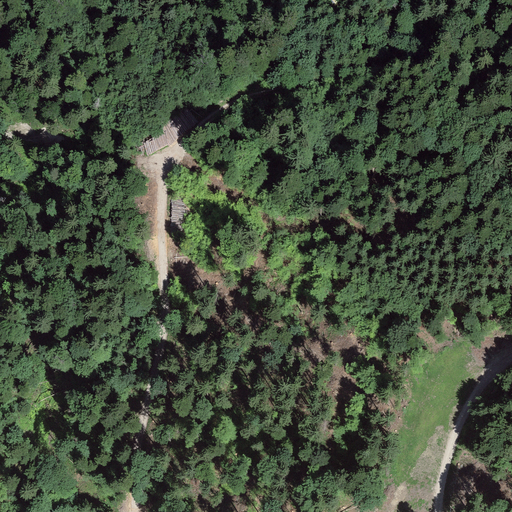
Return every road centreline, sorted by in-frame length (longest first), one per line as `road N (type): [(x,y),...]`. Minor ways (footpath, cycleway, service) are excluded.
road 1 (track): [(136,511),(135,452),(165,315),(161,196),(170,166),(227,104),(340,72)]
road 2 (track): [(437,511),(462,416),(480,383),(511,355)]
road 3 (track): [(511,79),(386,66),(340,72)]
